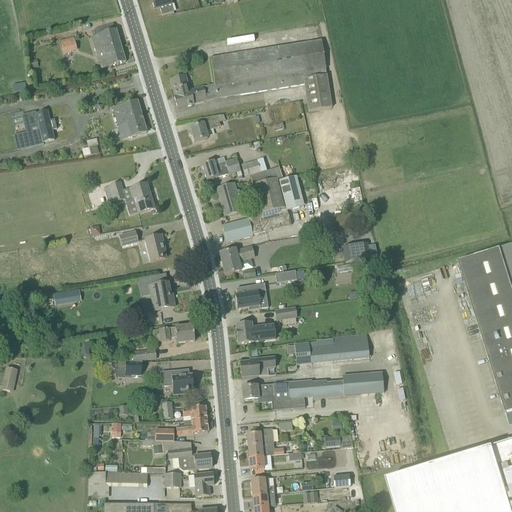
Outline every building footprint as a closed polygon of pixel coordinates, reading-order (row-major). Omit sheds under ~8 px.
[(150,0),(154,11),(159,9),(161,17),(173,13),(171,5),(169,0),(150,0)] [(102,70),(125,63),(115,31),(92,38),(102,70)] [(77,52),(73,38),(59,42),(62,56),(77,52)] [(216,93),(302,80),(326,76),(321,41),(210,60),(216,93)] [(302,80),(306,101),(308,113),(332,109),(327,76),(326,76),(302,80)] [(177,111),(193,106),(215,100),(217,100),(216,96),(205,100),(202,89),(189,92),(185,77),(170,81),(175,98),(174,98),(177,111)] [(137,102),(121,107),(113,110),(118,127),(122,140),(129,138),(146,133),(137,102)] [(49,124),(46,114),(35,118),(43,146),(55,143),(52,134),(57,132),(54,123),(49,124)] [(220,128),(219,123),(216,117),(200,120),(202,125),(190,129),(194,144),(207,140),(205,133),(220,128)] [(213,162),(201,166),(206,182),(228,175),(229,176),(237,174),(238,178),(242,177),(236,159),(224,163),(225,164),(214,167),(213,162)] [(260,174),(257,163),(257,161),(241,166),(245,179),(249,177),(252,186),(252,188),(277,182),(282,180),(278,168),(260,174)] [(277,182),(284,209),(285,212),(303,207),(296,177),(277,182)] [(277,182),(252,188),(259,215),(284,209),(277,182)] [(121,184),(109,187),(114,204),(125,200),(121,184)] [(146,185),(128,191),(131,202),(125,204),(129,217),(138,214),(138,215),(154,210),(146,185)] [(241,213),(239,207),(246,201),(238,191),(235,193),(233,186),(217,190),(224,217),(241,213)] [(248,220),(252,236),(288,226),(285,212),(284,209),(259,215),(247,218),(248,220)] [(365,227),(362,212),(333,217),(335,232),(365,227)] [(248,220),(222,227),(226,244),(252,238),(252,236),(248,220)] [(119,238),(122,247),(137,243),(135,234),(119,238)] [(151,263),(165,260),(163,252),(164,251),(161,237),(145,241),(151,263)] [(370,260),(368,243),(342,247),(344,264),(370,260)] [(511,246),(458,263),(505,416),(511,413),(511,246)] [(219,255),(224,277),(240,273),(238,263),(253,259),(251,249),(235,253),(235,251),(219,255)] [(243,280),(255,278),(254,271),(242,273),(243,280)] [(294,275),(275,278),(276,288),(296,284),(294,275)] [(153,312),(174,308),(172,296),(170,296),(167,284),(148,288),(153,312)] [(257,297),(265,296),(264,288),(236,293),(237,299),(234,299),(237,314),(248,312),(248,315),(260,313),(257,297)] [(72,292),(56,295),(55,295),(57,305),(73,302),(72,292)] [(297,319),(295,309),(275,312),(276,322),(297,319)] [(235,327),(237,345),(253,343),(275,340),(273,326),(252,329),(251,325),(235,327)] [(175,339),(176,345),(194,343),(192,327),(159,331),(160,343),(169,342),(169,340),(175,339)] [(310,365),(308,345),(294,346),(296,366),(310,365)] [(130,364),(151,361),(156,361),(155,351),(129,354),(129,355),(130,362),(130,364)] [(239,364),(241,379),(268,377),(267,369),(274,369),(273,359),(249,361),(250,363),(239,364)] [(115,363),(115,370),(125,371),(125,377),(124,377),(141,378),(141,364),(115,363)] [(172,396),(186,395),(186,394),(193,393),(192,391),(194,390),(193,386),(192,384),(191,377),(188,377),(187,372),(160,374),(162,388),(172,387),(172,396)] [(288,383),(286,384),(288,401),(304,400),(304,404),(313,403),(312,401),(383,395),(381,374),(341,377),(342,384),(326,386),(326,383),(311,384),(311,382),(288,384),(288,383)] [(5,376),(2,391),(10,393),(13,377),(5,376)] [(242,389),(243,402),(257,401),(257,400),(267,400),(267,404),(271,404),(272,412),(304,409),(304,404),(304,400),(288,401),(286,384),(282,384),(283,385),(272,386),(256,388),(242,389)] [(133,417),(143,416),(142,404),(132,405),(133,417)] [(171,404),(161,404),(162,420),(173,419),(171,404)] [(206,421),(205,408),(182,411),(183,419),(190,418),(191,423),(206,421)] [(176,429),(177,437),(192,435),(208,434),(206,421),(191,423),(191,427),(176,429)] [(342,434),(341,430),(340,421),(331,422),(333,435),(342,434)] [(291,431),(291,423),(278,424),(279,431),(291,431)] [(112,424),(111,432),(120,433),(120,424),(112,424)] [(246,436),(247,447),(273,445),(271,431),(259,432),(259,430),(250,431),(251,435),(246,436)] [(155,431),(155,443),(161,443),(173,443),(173,431),(155,431)] [(326,449),(339,448),(338,438),(320,440),(321,450),(326,450),(326,449)] [(153,447),(154,456),(163,455),(162,445),(161,443),(155,443),(142,443),(142,447),(153,447)] [(511,511),(511,444),(386,483),(394,511),(511,511)] [(247,447),(248,459),(262,458),(273,457),(272,452),(273,452),(274,451),(273,445),(247,447)] [(211,469),(210,456),(191,458),(190,451),(167,453),(168,461),(178,460),(179,470),(183,473),(195,471),(211,469)] [(301,461),(301,454),(288,456),(289,463),(301,461)] [(262,458),(248,459),(250,471),(254,471),(255,475),(263,474),(262,458)] [(164,490),(180,489),(180,475),(164,476),(164,490)] [(196,499),(209,498),(208,487),(213,487),(212,475),(193,477),(194,489),(196,499)] [(333,478),(334,490),(350,488),(348,476),(333,478)] [(251,482),(252,498),(266,496),(274,496),(273,488),(268,489),(268,480),(251,482)] [(312,491),(311,484),(301,485),(302,492),(312,491)] [(317,493),(304,495),(302,495),(303,506),(318,504),(317,493)] [(274,496),(266,496),(252,498),(253,510),(267,509),(266,499),(271,499),(271,501),(277,501),(276,495),(274,496)]
